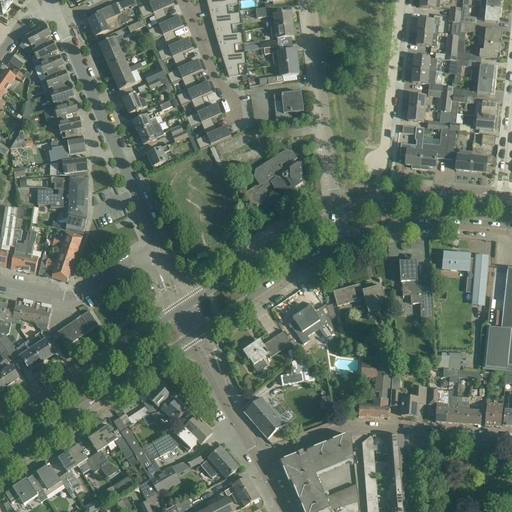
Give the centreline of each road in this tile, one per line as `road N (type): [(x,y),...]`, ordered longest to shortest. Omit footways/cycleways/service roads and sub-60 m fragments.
road 1 (residential): [(257,458),(354,425),(511,437)]
road 2 (residential): [(58,23),(157,254)]
road 3 (secondary): [(0,462),(195,335)]
road 4 (secondary): [(182,308),(0,429)]
road 5 (residential): [(338,213),(308,0)]
road 6 (secondary): [(338,213),(182,308)]
road 7 (secondary): [(195,335),(345,239)]
road 8 (residential): [(0,282),(69,297),(157,254)]
road 9 (secondary): [(345,239),(406,222),(511,227)]
road 10 (secondary): [(504,201),(396,197),(338,213)]
road 11 (residential): [(381,157),(400,0)]
road 12 (residential): [(257,458),(195,335)]
road 13 (residential): [(183,0),(234,120)]
